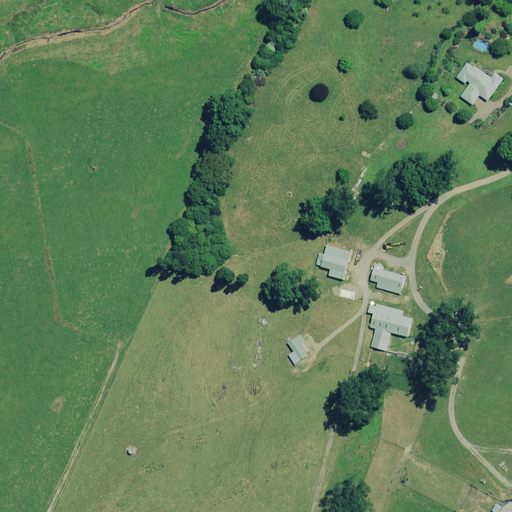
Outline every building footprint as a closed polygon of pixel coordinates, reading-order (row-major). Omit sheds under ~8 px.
[(488,76),(491,72),(488,70),(485,74),(475,67),(474,68),(467,63),(457,78),(465,84),(467,81),(471,83),(461,97),(473,105),(480,95),(488,101),(504,79),(495,73),(492,79),(488,76)] [(439,96),(432,92),(430,96),(436,100),(439,96)] [(319,253),(316,265),(320,266),(320,267),(330,270),(328,276),(343,280),(351,252),(327,245),(324,255),(319,253)] [(405,285),(407,277),(382,270),(383,266),(375,264),(371,281),(378,283),(376,288),(402,295),(404,289),(405,289),(405,290),(406,290),(407,290),(407,289),(408,289),(408,288),(408,287),(408,286),(407,285),(406,285),(405,285)] [(412,323),(413,323),(414,319),(402,316),(403,311),(377,304),(376,307),(374,306),(374,303),(371,302),(369,313),(374,314),(371,328),(372,328),(371,329),(373,330),(374,328),(375,329),(371,347),(386,351),(391,333),(408,337),(412,323)] [(305,343),(301,335),(289,343),(295,352),(289,355),(295,365),(309,356),(306,352),(308,351),(303,344),(305,343)]
